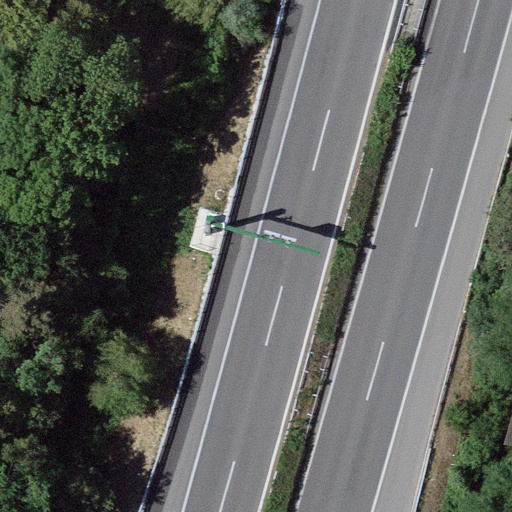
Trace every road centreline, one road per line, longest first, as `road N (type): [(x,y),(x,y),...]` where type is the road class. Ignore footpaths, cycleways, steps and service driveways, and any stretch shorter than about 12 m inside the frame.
road 1 (motorway): [(334,511),(480,0)]
road 2 (motorway): [(358,0),(220,511)]
